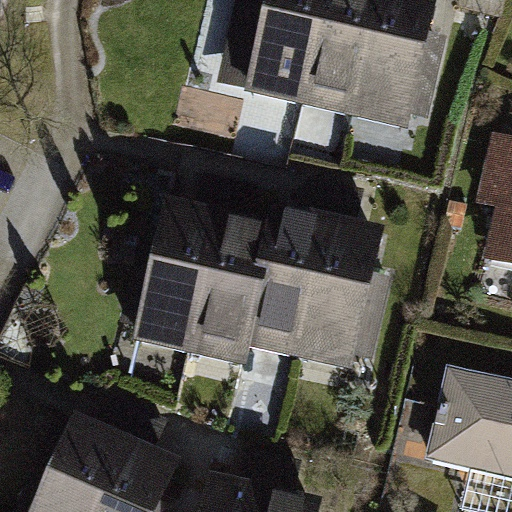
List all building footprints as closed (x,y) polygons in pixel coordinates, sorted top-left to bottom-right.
[(319,0),(237,0),(219,87),(297,104),(319,0)] [(375,0),(319,0),(297,104),(351,115),(375,0)] [(431,0),(375,0),(351,115),(405,127),(431,0)] [(511,155),(487,150),(472,224),(488,228),(479,270),(511,276),(511,155)] [(121,347),(176,359),(212,191),(184,185),(178,210),(151,204),(121,347)] [(176,359),(233,371),(237,354),(264,229),(234,222),(240,197),(212,191),(176,359)] [(237,354),(293,365),(329,198),(300,191),(295,217),(268,211),(264,229),(237,354)] [(293,365),(350,377),(380,235),(351,229),(356,203),(329,198),(293,365)] [(511,511),(511,380),(447,367),(428,456),(472,465),(462,511),(511,511)] [(94,433),(66,421),(25,511),(90,511),(131,420),(105,408),(94,433)] [(159,432),(131,420),(90,511),(155,511),(174,469),(147,457),(159,432)] [(198,511),(257,511),(267,466),(239,460),(233,485),(206,479),(198,511)] [(257,511),(316,511),(318,504),(289,497),(295,472),(267,466),(257,511)]
